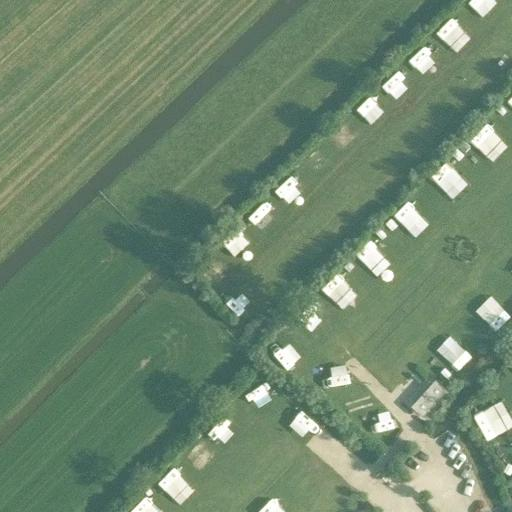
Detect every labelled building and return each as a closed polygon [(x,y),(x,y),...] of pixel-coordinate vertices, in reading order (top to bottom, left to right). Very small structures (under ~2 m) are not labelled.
[(434,36),(448,51),(464,36),(450,21),(434,36)] [(468,142),(491,164),(507,147),(484,125),(468,142)] [(444,165),(430,177),(450,199),(464,186),(444,165)] [(258,205),(247,217),(263,231),(274,219),(258,205)] [(407,229),(418,220),(404,205),(394,214),(407,229)] [(221,245),(239,256),(247,242),(229,232),(221,245)] [(368,241),(352,258),(367,272),(383,255),(368,241)] [(337,302),(348,289),(333,277),(322,290),(337,302)] [(450,336),(435,349),(456,373),(470,360),(450,336)] [(448,392),(437,382),(412,409),(424,419),(448,392)] [(481,431),(509,412),(500,398),(472,417),(481,431)] [(297,411),(287,428),(306,439),(316,423),(297,411)] [(167,470),(156,488),(176,501),(188,483),(167,470)]
